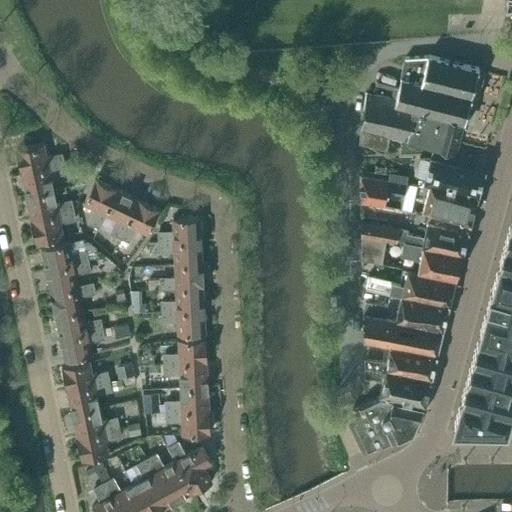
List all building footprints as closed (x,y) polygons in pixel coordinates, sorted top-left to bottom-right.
[(375,85),(398,91),(397,98),(367,93),(362,129),(389,134),(433,145),(457,151),(465,120),(466,120),(480,68),(478,67),(470,65),(446,59),(429,55),(428,55),(406,57),(400,87),(376,81),(375,85)] [(389,134),(362,129),(361,140),(360,144),(385,150),(386,145),(389,134)] [(18,148),(22,172),(64,163),(62,154),(62,153),(48,156),(45,143),(26,146),(18,148)] [(433,145),(425,180),(478,193),(485,169),(454,161),(457,151),(433,145)] [(64,164),(74,162),(72,152),(62,154),(64,164)] [(27,195),(54,189),(52,176),(66,173),(64,163),(22,172),(27,195)] [(84,183),(92,171),(84,172),(75,184),(84,183)] [(361,175),(362,201),(382,206),(385,195),(402,200),(403,199),(407,182),(394,179),(389,180),(361,175)] [(106,213),(117,188),(96,178),(84,203),(96,209),(90,222),(93,223),(90,231),(95,233),(98,226),(99,227),(106,214),(106,213)] [(424,209),(470,222),(478,194),(431,183),(424,209)] [(138,198),(117,188),(106,213),(106,214),(117,219),(111,232),(120,236),(138,198)] [(27,195),(31,213),(32,218),(74,209),(72,199),(57,202),(54,189),(27,195)] [(160,208),(138,198),(120,236),(130,241),(136,228),(148,234),(160,208)] [(74,209),(32,218),(37,241),(64,236),(61,222),(76,219),(74,209)] [(159,241),(202,240),(201,216),(173,217),(174,230),(159,230),(159,232),(154,232),(148,242),(159,241)] [(400,227),(362,220),(362,235),(387,240),(397,241),(405,243),(424,246),(462,252),(469,229),(428,222),(425,237),(408,234),(408,230),(400,228),(400,227)] [(511,220),(453,431),(508,431),(511,418),(511,220)] [(120,236),(111,232),(109,235),(114,246),(116,247),(120,236)] [(362,235),(362,259),(382,263),(387,240),(362,235)] [(203,262),(202,240),(159,241),(160,250),(175,249),(175,263),(203,262)] [(42,246),(47,269),(88,261),(100,258),(98,249),(86,251),(85,251),(72,254),(69,241),(42,246)] [(160,250),(159,241),(148,242),(149,251),(160,250)] [(424,246),(405,243),(402,255),(421,258),(419,269),(456,276),(462,253),(423,246),(424,246)] [(47,269),(52,291),(79,286),(76,273),(90,270),(88,261),(47,269)] [(161,276),(162,287),(176,286),(204,285),(203,262),(175,263),(176,275),(161,276)] [(405,282),(403,293),(449,303),(455,279),(408,269),(405,282)] [(402,293),(403,293),(405,282),(369,274),(366,285),(402,294),(402,293)] [(56,314),(83,308),(81,296),(96,292),(94,282),(79,286),(52,291),(56,314)] [(204,285),(176,286),(177,299),(163,299),(163,309),(205,307),(204,285)] [(118,302),(126,300),(123,288),(115,290),(118,302)] [(443,327),(449,303),(403,293),(402,293),(402,294),(397,318),(443,327)] [(387,317),(389,304),(365,300),(363,312),(387,317)] [(145,311),(145,301),(133,302),(134,311),(145,311)] [(205,307),(163,309),(164,319),(178,319),(178,332),(206,331),(205,307)] [(56,314),(61,336),(102,327),(100,318),(86,321),(83,308),(56,314)] [(363,312),(364,339),(391,343),(391,342),(437,353),(443,328),(387,317),(363,312)] [(66,359),(93,353),(90,341),(104,337),(102,327),(61,336),(66,359)] [(164,352),(165,363),(207,361),(206,337),(178,338),(179,352),(164,352)] [(387,367),(386,368),(431,377),(437,353),(391,343),(388,361),(387,367)] [(365,357),(365,366),(382,369),(382,368),(382,367),(387,367),(388,361),(365,357)] [(63,366),(68,389),(109,381),(107,370),(93,373),(90,360),(63,366)] [(133,361),(116,366),(119,378),(136,374),(133,361)] [(208,384),(207,361),(165,363),(165,373),(180,372),(180,385),(208,384)] [(382,369),(365,366),(366,376),(384,379),(380,393),(379,394),(352,407),(349,423),(364,452),(414,428),(424,403),(431,377),(386,368),(386,369),(382,368),(382,369)] [(112,389),(124,387),(123,379),(110,381),(112,389)] [(68,389),(73,412),(100,407),(96,393),(111,390),(109,381),(68,389)] [(167,409),(209,407),(208,384),(180,385),(181,398),(165,399),(166,409),(167,409)] [(142,393),(145,412),(161,410),(159,391),(143,393),(142,393)] [(73,412),(78,435),(119,426),(117,416),(102,419),(100,407),(73,412)] [(210,431),(209,407),(167,409),(167,419),(182,419),(182,433),(210,431)] [(128,424),(130,436),(142,434),(139,422),(128,424)] [(126,427),(119,429),(119,426),(78,435),(83,459),(109,453),(106,439),(128,434),(126,427)] [(174,462),(190,492),(212,480),(204,465),(211,461),(202,446),(186,455),(178,441),(174,434),(162,435),(168,447),(176,461),(174,462)] [(143,452),(147,459),(145,460),(169,504),(190,492),(174,462),(165,467),(158,453),(156,454),(152,447),(143,452)] [(132,485),(146,511),(154,511),(169,504),(145,460),(138,464),(146,478),(132,485)] [(85,470),(90,481),(98,477),(93,466),(85,470)] [(102,483),(118,511),(146,511),(132,485),(122,491),(114,477),(102,483)] [(93,511),(118,511),(102,483),(94,488),(102,502),(93,507),(93,511)]
